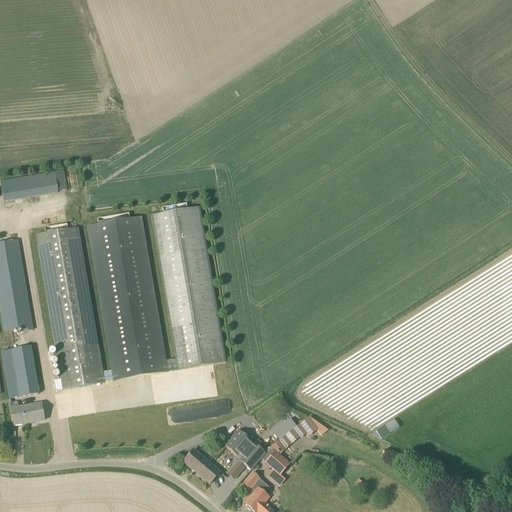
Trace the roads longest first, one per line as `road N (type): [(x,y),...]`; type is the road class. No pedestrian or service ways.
road 1 (unclassified): [(215,511),(183,484),(134,465),(0,467)]
road 2 (track): [(511,162),(436,88),(368,0)]
